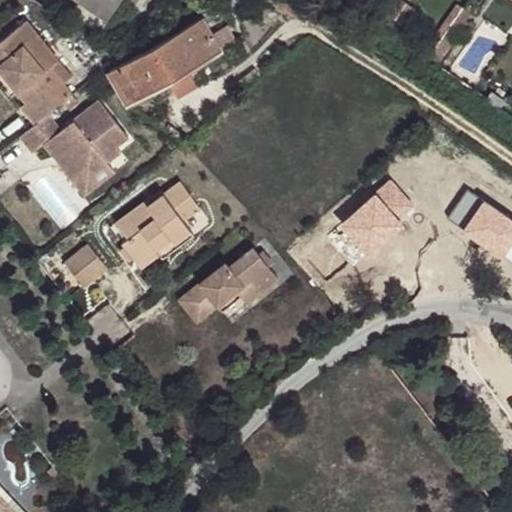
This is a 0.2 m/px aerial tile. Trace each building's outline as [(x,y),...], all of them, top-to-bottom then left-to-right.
[(79,0),(108,19),(120,0),(132,8),(137,0),(79,0)] [(398,0),(395,0),(388,11),(403,22),(412,10),(398,0)] [(459,5),(447,23),(450,24),(462,7),(459,5)] [(123,62),(149,92),(150,93),(160,88),(189,71),(222,52),(220,48),(217,44),(212,35),(202,17),(123,62)] [(432,40),(436,43),(450,24),(447,23),(445,21),(432,40)] [(52,114),(75,94),(52,67),(60,60),(27,22),(0,44),(0,70),(29,104),(25,108),(40,124),(52,114)] [(212,35),(217,44),(229,37),(224,28),(212,35)] [(229,37),(217,44),(220,48),(232,41),(229,37)] [(189,71),(160,88),(165,97),(195,80),(189,71)] [(65,129),(52,114),(40,124),(25,137),(38,152),(50,142),(62,156),(66,152),(70,158),(66,161),(79,176),(93,165),(99,172),(112,160),(127,147),(124,142),(134,132),(103,97),(65,129)] [(66,152),(62,156),(66,161),(70,158),(66,152)] [(112,160),(99,172),(93,165),(79,176),(92,192),(119,169),(112,160)] [(174,242),(190,229),(183,220),(200,207),(180,181),(163,194),(149,205),(145,201),(115,223),(127,239),(122,243),(137,263),(170,237),(174,242)] [(149,205),(163,194),(158,187),(143,198),(145,201),(149,205)] [(196,237),(190,229),(174,242),(170,237),(137,263),(142,269),(161,255),(166,261),(196,237)] [(237,292),(246,304),(278,279),(253,247),(228,267),(224,263),(178,300),(197,322),(217,307),(237,292)] [(108,267),(91,248),(67,266),(83,286),(108,267)] [(227,319),(246,304),(237,292),(217,307),(227,319)] [(0,510),(7,504),(14,511),(22,511),(0,488),(0,510)]
